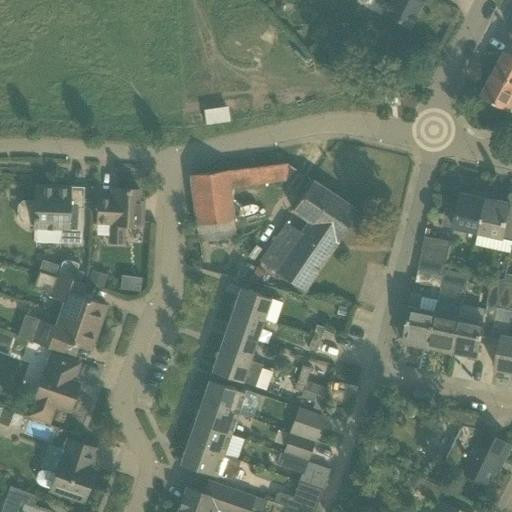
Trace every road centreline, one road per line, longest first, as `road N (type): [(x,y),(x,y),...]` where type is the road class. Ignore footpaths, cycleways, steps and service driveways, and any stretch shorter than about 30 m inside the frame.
road 1 (residential): [(432,141),(376,386),(511,408)]
road 2 (residential): [(137,511),(149,477),(126,420),(131,371),(167,299),(172,158)]
road 3 (residential): [(172,158),(313,125),(356,124),(423,139)]
road 4 (residential): [(0,147),(172,158)]
road 5 (residential): [(423,139),(488,0)]
road 6 (track): [(325,511),(376,386)]
